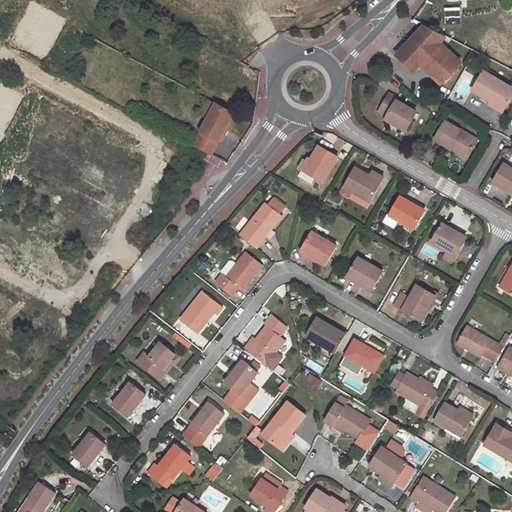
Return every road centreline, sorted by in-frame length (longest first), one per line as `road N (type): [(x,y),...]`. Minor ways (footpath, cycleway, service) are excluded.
road 1 (residential): [(123,511),(111,494),(114,482),(288,272),(431,354)]
road 2 (secondary): [(207,208),(29,427)]
road 3 (residential): [(506,222),(330,111)]
road 4 (residential): [(431,354),(506,222)]
road 5 (secondary): [(274,95),(272,112),(207,208)]
road 6 (secondary): [(207,208),(303,120)]
